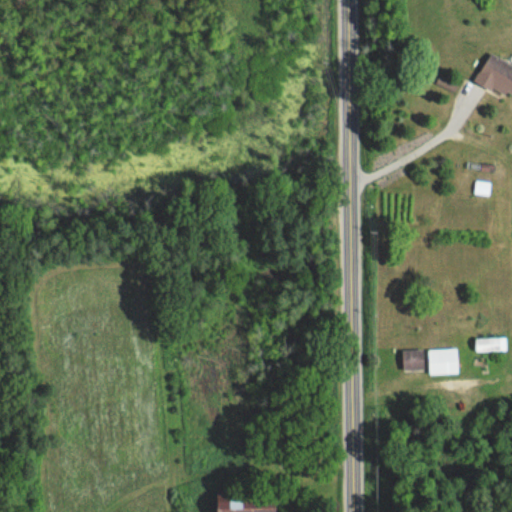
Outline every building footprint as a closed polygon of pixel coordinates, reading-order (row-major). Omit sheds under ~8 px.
[(511,98),(511,65),(489,53),(475,79),(511,98)] [(488,182),(474,182),(474,194),(488,194),(488,182)] [(504,352),(504,337),(475,337),(475,352),(504,352)] [(457,374),(457,348),(428,348),(428,374),(457,374)] [(402,349),(402,370),(423,370),(423,349),(402,349)] [(277,511),(277,493),(218,494),(218,511),(277,511)]
